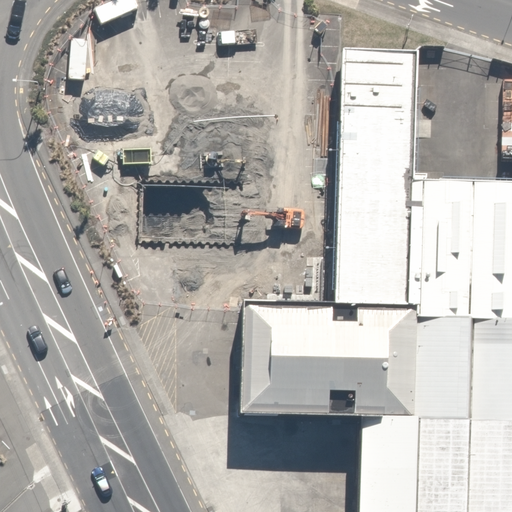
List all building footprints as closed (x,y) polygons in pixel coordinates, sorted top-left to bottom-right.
[(331,307),(403,309),(407,184),(413,53),(338,51),(331,307)] [(209,271),(208,299),(272,301),(272,277),(258,276),(263,127),(183,124),(178,270),(209,271)] [(511,187),(407,184),(403,309),(412,309),(413,320),(511,322),(511,187)] [(331,307),(240,303),(235,417),(356,418),(410,419),(413,320),(412,309),(403,309),(331,307)] [(511,511),(511,322),(413,320),(410,419),(356,418),(353,511),(511,511)] [(0,472),(0,511),(19,493),(0,472)]
